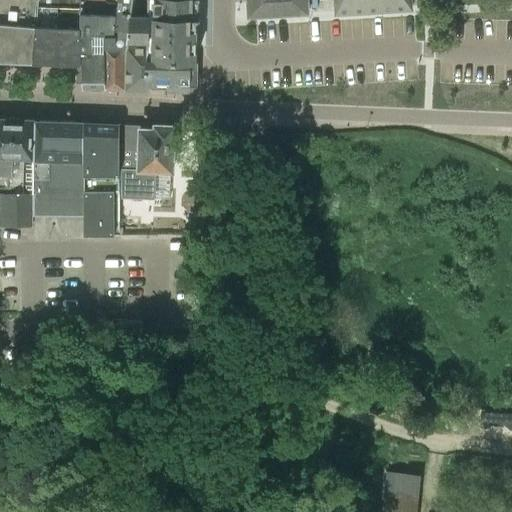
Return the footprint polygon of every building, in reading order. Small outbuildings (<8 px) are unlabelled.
[(0,0),(0,61),(33,63),(37,0),(0,0)] [(57,64),(59,0),(37,0),(33,63),(57,64)] [(81,64),(80,0),(59,0),(57,64),(81,64)] [(106,88),(104,42),(105,41),(105,34),(115,35),(118,0),(80,0),(81,64),(82,88),(106,88)] [(125,88),(126,46),(127,46),(133,5),(133,0),(118,0),(115,35),(105,34),(105,41),(104,42),(106,88),(125,89),(125,88)] [(126,46),(125,88),(185,90),(195,80),(196,20),(198,20),(198,0),(147,0),(148,6),(133,5),(127,46),(126,46)] [(309,12),(307,0),(247,0),(249,16),(309,12)] [(334,0),(335,11),(411,7),(410,0),(334,0)] [(32,160),(34,121),(0,119),(0,187),(15,189),(15,193),(0,193),(0,225),(32,225),(32,216),(31,193),(23,193),(23,159),(32,160)] [(35,121),(34,121),(32,160),(33,215),(81,214),(81,182),(81,167),(81,122),(35,121)] [(118,123),(84,122),(84,216),(84,236),(114,236),(114,196),(119,196),(118,123)] [(121,128),(121,124),(119,124),(122,188),(123,198),(154,198),(155,170),(173,170),(174,126),(174,125),(155,125),(155,129),(140,129),(121,128)]
